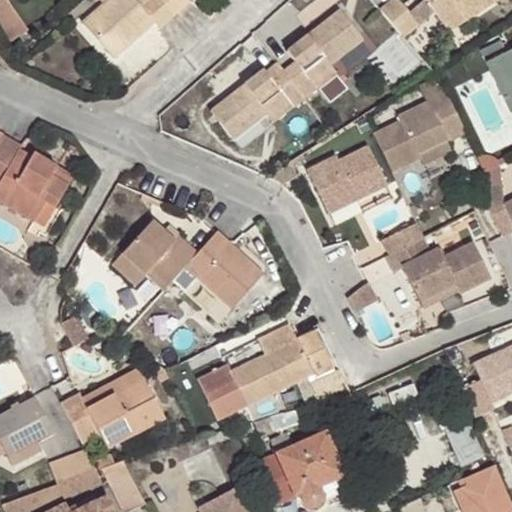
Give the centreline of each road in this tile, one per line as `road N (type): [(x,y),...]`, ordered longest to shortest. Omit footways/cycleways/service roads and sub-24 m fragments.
road 1 (residential): [(130,143),(273,214),(366,367),(511,309)]
road 2 (residential): [(130,143),(27,320),(47,366)]
road 3 (residential): [(262,0),(110,133)]
road 4 (residential): [(0,81),(110,133)]
